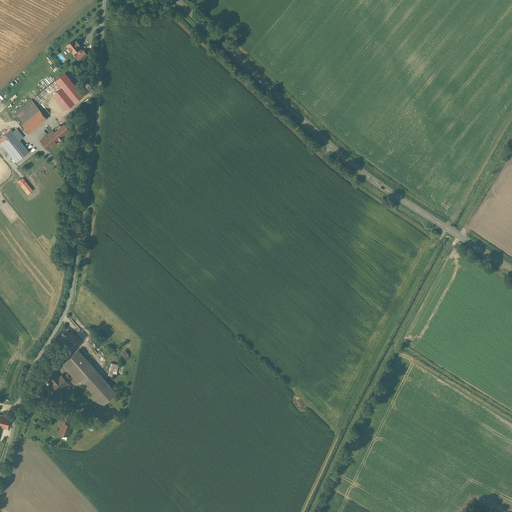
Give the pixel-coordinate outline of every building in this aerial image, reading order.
[(74,39),(67,45),(73,53),(80,46),(74,39)] [(34,96),(39,102),(60,86),(55,80),(34,96)] [(12,115),(27,132),(48,114),(33,97),(12,115)] [(0,141),(15,160),(27,150),(7,126),(0,131),(0,141)] [(53,130),(41,140),(48,149),(60,139),(53,130)] [(74,332),(69,337),(78,345),(82,340),(74,332)] [(120,390),(81,351),(67,365),(71,369),(75,373),(106,404),(120,390)] [(111,362),(108,372),(115,374),(118,364),(111,362)] [(63,377),(67,381),(75,373),(71,369),(63,377)] [(55,373),(48,379),(52,383),(52,384),(58,391),(68,382),(67,381),(63,377),(62,375),(59,377),(55,373)] [(69,385),(61,393),(64,396),(73,388),(69,385)] [(0,431),(1,427),(7,429),(10,417),(0,414),(0,431)] [(63,422),(59,432),(68,436),(72,425),(63,422)]
